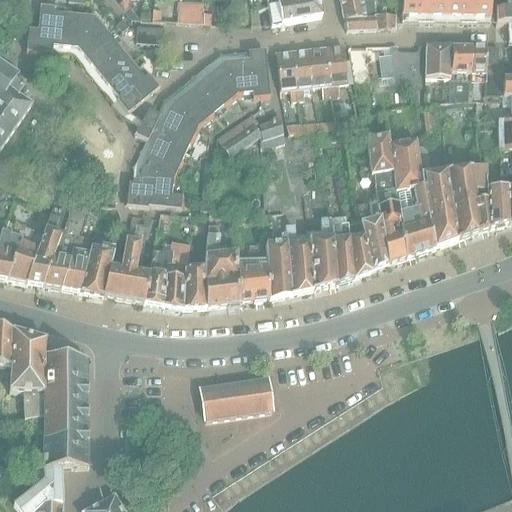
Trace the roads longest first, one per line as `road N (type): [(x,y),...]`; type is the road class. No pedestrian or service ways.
road 1 (residential): [(106,338),(240,344),(366,317),(511,266)]
road 2 (residential): [(121,133),(222,50),(333,41)]
road 3 (residential): [(39,0),(20,27),(18,56),(72,72),(121,133)]
road 4 (residential): [(76,511),(96,482),(106,338)]
road 5 (residential): [(121,133),(116,256)]
